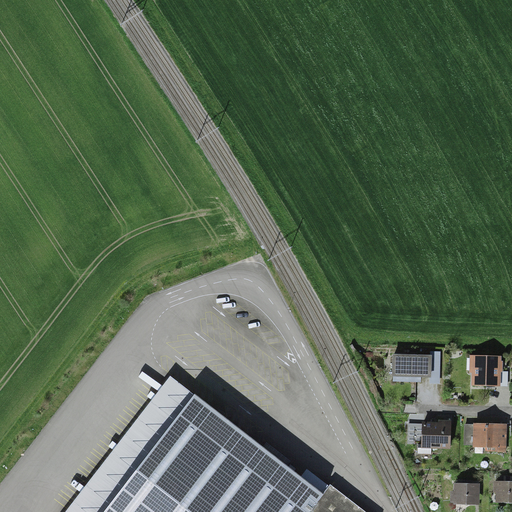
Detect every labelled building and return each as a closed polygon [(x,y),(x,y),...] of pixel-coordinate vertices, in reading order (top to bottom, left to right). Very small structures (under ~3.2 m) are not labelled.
[(445,353),(395,353),(394,378),(431,379),(431,383),(445,383),(445,353)] [(505,355),(465,354),(465,371),(469,373),(475,373),(475,384),(509,385),(509,371),(505,371),(505,355)] [(101,511),(309,511),(325,493),(194,391),(101,511)] [(453,417),(419,418),(420,453),(435,453),(435,446),(453,446),(453,417)] [(509,425),(465,423),(464,448),(478,448),(478,443),(497,444),(498,448),(508,448),(509,425)] [(511,479),(496,479),(495,500),(511,500),(511,479)] [(479,481),(455,482),(455,490),(452,490),(452,501),(480,501),(479,481)] [(360,511),(329,489),(325,493),(311,511),(360,511)]
